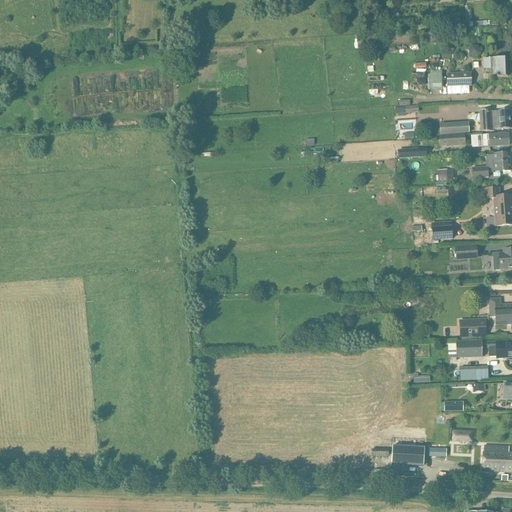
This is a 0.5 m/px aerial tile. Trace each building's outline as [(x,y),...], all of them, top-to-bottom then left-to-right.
[(444,28),(452,27),(459,27),(460,24),(461,22),(460,16),(451,17),(444,18),(444,28)] [(469,50),(469,55),(472,58),(478,58),(481,54),(481,49),(477,46),(472,46),(469,50)] [(490,70),(491,75),(484,75),(484,80),(491,80),(491,77),(507,77),(506,59),(483,59),(483,70),(490,70)] [(442,73),(431,72),(431,89),(442,89),(442,73)] [(472,73),(447,74),(448,95),(468,94),(468,87),(472,87),(472,73)] [(418,106),(405,108),(405,115),(419,113),(418,106)] [(509,111),(491,112),(491,111),(479,112),(480,133),(493,132),(492,130),(510,129),(509,111)] [(468,123),(446,125),(446,135),(469,134),(468,123)] [(440,147),(466,146),(465,135),(439,136),(440,147)] [(482,136),(482,141),(483,148),(509,146),(508,135),(489,137),(489,135),(482,136)] [(418,149),(397,150),(398,159),(427,157),(426,150),(418,150),(418,149)] [(509,154),(493,155),(494,159),(491,161),(490,163),(490,164),(490,166),(491,168),(492,168),(495,168),(495,173),(510,172),(509,154)] [(472,168),(472,179),(487,178),(487,167),(472,168)] [(434,172),(434,182),(435,182),(446,181),(453,181),(452,172),(434,172)] [(493,199),(494,206),(490,210),(490,211),(490,213),(490,215),(493,217),(495,218),(495,227),(511,226),(511,196),(499,197),(499,189),(485,190),(486,200),(493,199)] [(452,227),(431,228),(432,242),(437,241),(442,241),(453,240),(452,227)] [(476,247),(456,248),(456,257),(476,256),(476,247)] [(503,254),(493,255),(494,271),(511,269),(511,250),(503,251),(503,254)] [(500,300),(489,301),(490,318),(496,318),(497,327),(511,325),(511,305),(500,306),(500,300)] [(459,321),(460,339),(486,338),(485,320),(459,321)] [(482,341),(456,342),(457,360),(482,359),(482,350),(488,349),(496,349),(496,358),(496,360),(508,359),(511,358),(511,341),(504,342),(495,342),(482,343),(482,341)] [(488,368),(470,369),(460,370),(460,380),(489,379),(488,368)] [(463,402),(444,403),(444,412),(463,412),(463,402)] [(453,430),(452,442),(473,444),(473,432),(453,430)] [(393,446),(392,455),(392,465),(423,467),(424,448),(393,446)] [(483,471),(511,472),(511,454),(508,454),(508,448),(484,446),(483,471)] [(424,449),(424,457),(446,458),(446,449),(424,449)]
